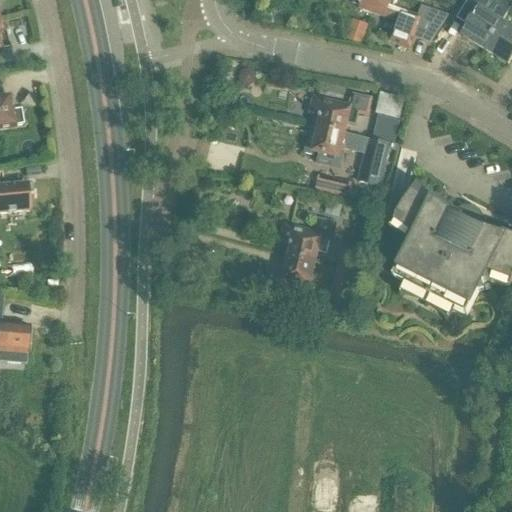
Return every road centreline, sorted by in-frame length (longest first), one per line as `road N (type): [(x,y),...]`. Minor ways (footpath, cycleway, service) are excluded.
road 1 (primary): [(83,511),(113,265),(106,134),(83,0)]
road 2 (residential): [(511,130),(430,84),(238,42),(223,31),(213,0)]
road 3 (residential): [(41,0),(69,134),(76,336)]
